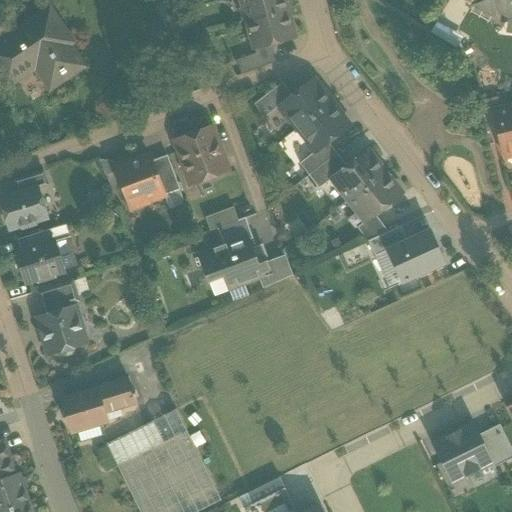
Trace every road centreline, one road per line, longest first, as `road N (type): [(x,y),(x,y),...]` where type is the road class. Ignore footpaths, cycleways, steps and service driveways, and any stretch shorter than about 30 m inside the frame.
road 1 (residential): [(0,172),(331,45)]
road 2 (residential): [(511,382),(331,471),(352,511)]
road 3 (residential): [(463,231),(331,45)]
